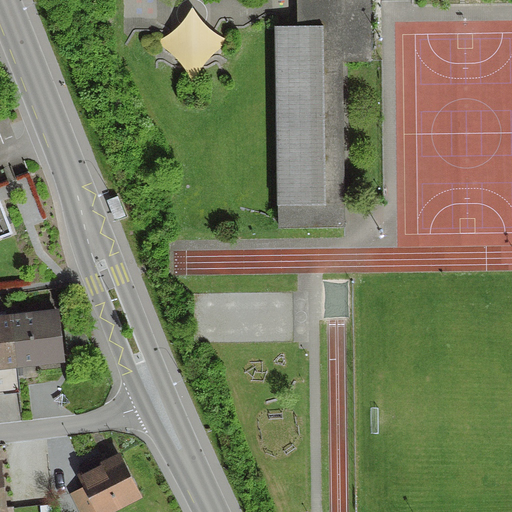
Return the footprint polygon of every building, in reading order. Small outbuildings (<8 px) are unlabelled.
[(341,203),(339,61),(367,61),(366,0),(294,0),(295,27),(276,27),(279,202),(276,202),(277,227),(341,226),(341,203)] [(197,13),(166,47),(200,78),(231,43),(197,13)] [(59,357),(55,314),(9,319),(14,362),(59,357)] [(9,319),(0,319),(0,393),(16,392),(13,362),(14,362),(9,319)] [(99,466),(95,458),(76,468),(85,485),(71,492),(80,511),(99,511),(133,495),(115,458),(99,466)]
